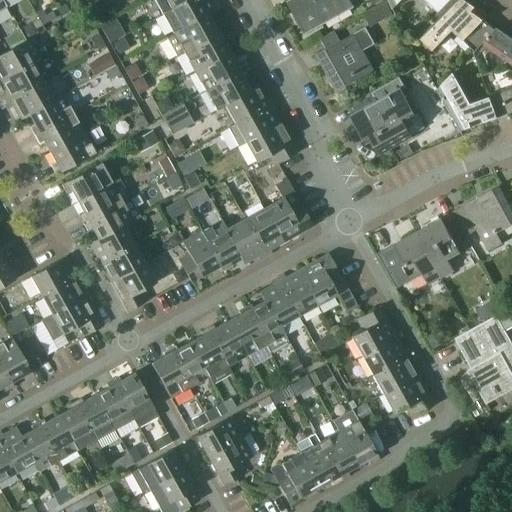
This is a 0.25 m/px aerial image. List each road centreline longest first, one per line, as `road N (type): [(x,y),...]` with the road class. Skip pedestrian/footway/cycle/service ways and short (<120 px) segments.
road 1 (residential): [(308,511),(461,418),(351,224)]
road 2 (residential): [(130,348),(72,248),(47,234),(6,159),(0,114)]
road 3 (residential): [(130,348),(351,224)]
road 4 (residential): [(351,224),(319,162),(317,136),(245,0)]
road 5 (residential): [(221,511),(130,348)]
road 6 (residential): [(351,224),(437,175),(497,153)]
road 7 (residential): [(0,420),(130,348)]
